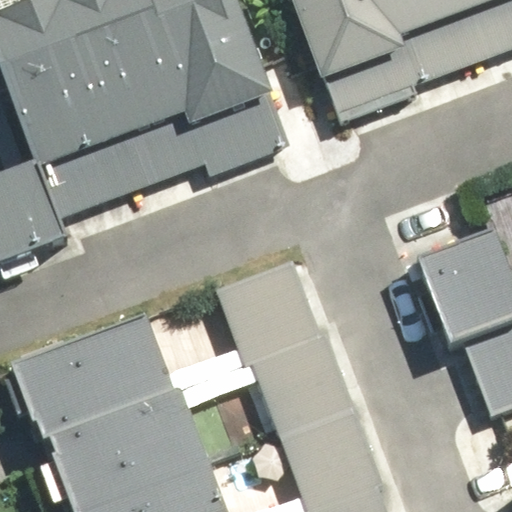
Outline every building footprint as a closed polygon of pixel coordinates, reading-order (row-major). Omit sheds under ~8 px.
[(0,199),(0,287),(68,263),(57,235),(202,183),(206,193),(291,163),(276,123),(288,118),(245,0),(75,0),(0,27),(0,111),(18,105),(46,182),(0,199)] [(511,0),(303,0),(333,80),(345,76),(359,116),(444,86),(441,76),(511,50),(511,0)] [(511,276),(495,237),(429,266),(469,358),(475,352),(511,336),(511,276)] [(312,258),(217,294),(241,356),(190,375),(169,319),(34,370),(63,447),(74,443),(100,511),(399,511),(393,496),(402,492),(312,258)] [(511,336),(475,352),(505,424),(511,420),(511,336)]
